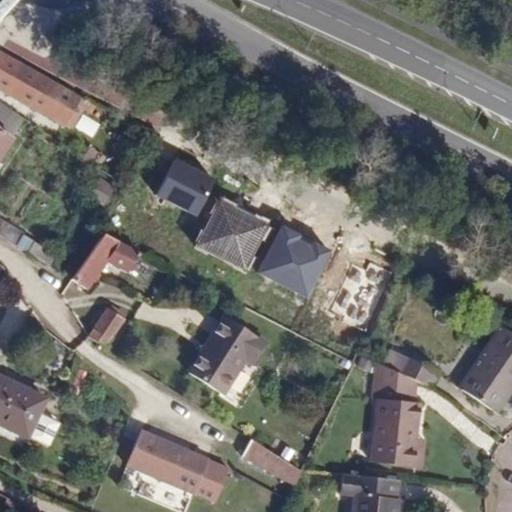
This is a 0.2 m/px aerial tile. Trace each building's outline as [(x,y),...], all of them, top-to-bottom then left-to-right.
[(0,79),(41,102),(57,76),(5,48),(0,56),(0,79)] [(0,121),(19,134),(32,115),(1,94),(0,94),(0,121)] [(0,162),(19,134),(0,121),(0,162)] [(93,286),(126,239),(111,231),(78,277),(93,286)] [(94,333),(111,344),(131,316),(115,304),(94,333)] [(274,339),(232,312),(195,369),(230,390),(252,355),(260,360),(274,339)] [(511,335),(506,331),(466,393),(500,416),(511,396),(511,335)] [(418,386),(421,388),(435,394),(443,377),(398,355),(390,372),(418,386)] [(52,394),(0,368),(0,417),(34,433),(52,394)] [(418,386),(390,372),(382,368),(373,386),(379,389),(349,448),(388,467),(417,407),(412,405),(421,388),(418,386)] [(214,457),(149,428),(134,461),(164,474),(158,488),(189,501),(195,487),(200,490),(214,457)] [(290,492),(302,472),(252,439),(239,458),(290,492)] [(400,504),(403,483),(348,477),(346,498),(360,499),(358,511),(402,511),(403,504),(400,504)]
